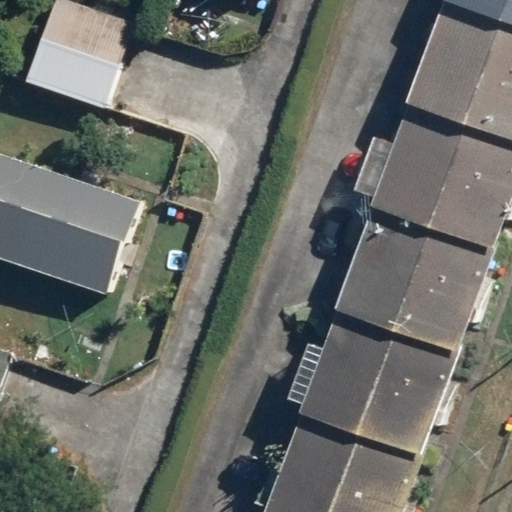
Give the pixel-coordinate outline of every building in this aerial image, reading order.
[(511,0),(445,0),(445,3),(511,26),(511,0)] [(33,83),(112,107),(136,28),(58,3),(33,83)] [(511,139),(511,26),(445,3),(409,104),(511,139)] [(511,206),(511,139),(409,104),(373,207),(497,249),(511,206)] [(0,253),(113,293),(146,201),(0,150),(0,253)] [(461,352),(497,249),(373,207),(338,309),(461,352)] [(300,416),(424,458),(461,352),(338,309),(300,416)] [(0,394),(15,351),(0,345),(0,394)] [(300,416),(266,511),(405,511),(424,458),(300,416)]
